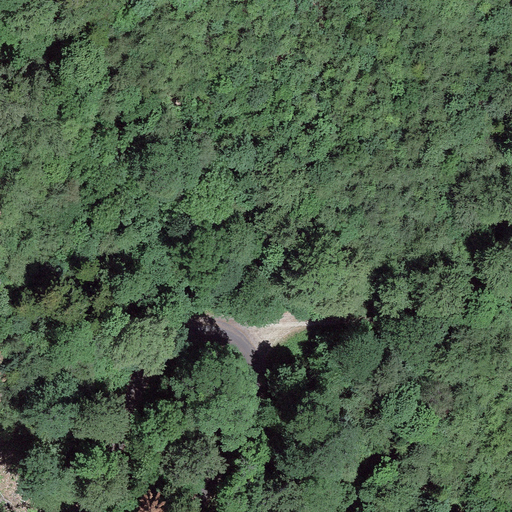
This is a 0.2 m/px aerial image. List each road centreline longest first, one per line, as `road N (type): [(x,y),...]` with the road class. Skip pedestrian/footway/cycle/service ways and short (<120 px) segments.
road 1 (track): [(194,511),(240,433),(254,390),(244,352),(211,329),(173,337),(156,353),(115,465),(86,511)]
road 2 (track): [(197,329),(404,316),(511,281)]
